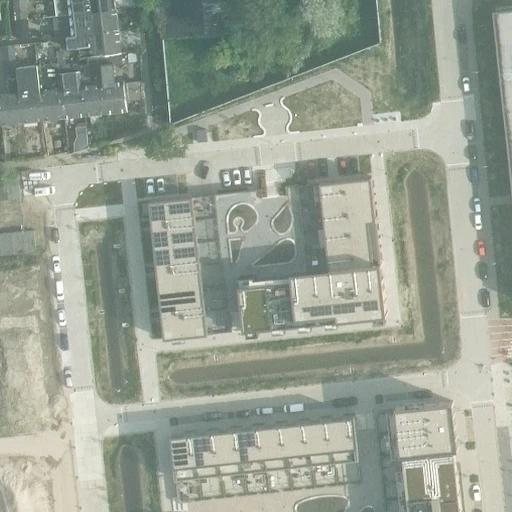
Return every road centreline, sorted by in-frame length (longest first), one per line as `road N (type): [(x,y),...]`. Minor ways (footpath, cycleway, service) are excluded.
road 1 (residential): [(85,421),(56,177),(456,140)]
road 2 (residential): [(85,421),(478,381)]
road 3 (unclassified): [(456,140),(478,381)]
road 4 (unclassified): [(443,0),(456,140)]
road 5 (unclassified): [(478,381),(491,511)]
